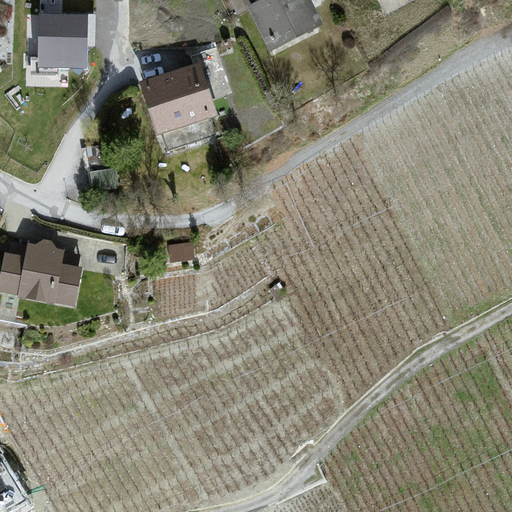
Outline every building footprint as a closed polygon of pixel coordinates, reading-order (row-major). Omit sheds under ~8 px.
[(303,0),(276,0),(243,16),(264,62),(320,36),(303,0)] [(85,16),(41,16),(40,64),(85,65),(85,16)] [(197,72),(134,89),(149,144),(212,127),(197,72)] [(20,266),(4,263),(0,280),(0,298),(20,302),(65,311),(74,262),(57,258),(42,247),(23,252),(20,266)] [(0,511),(6,511),(28,498),(1,454),(0,454),(0,511)]
